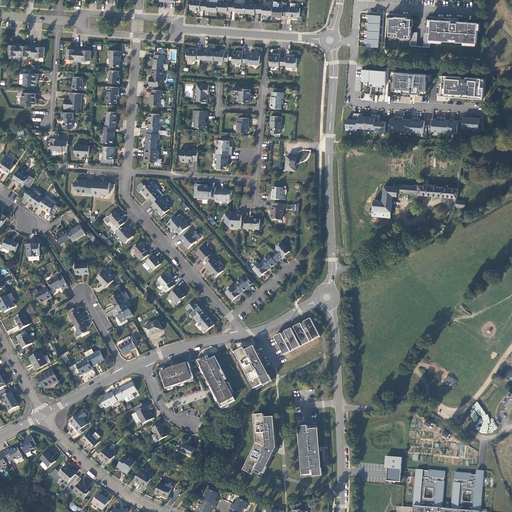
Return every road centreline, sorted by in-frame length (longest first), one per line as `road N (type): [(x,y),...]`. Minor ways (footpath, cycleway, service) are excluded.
road 1 (unclassified): [(331,56),(331,251)]
road 2 (unclassified): [(338,408),(414,395),(478,436),(511,425)]
road 3 (residential): [(126,171),(126,197),(229,317)]
road 4 (track): [(511,71),(353,62)]
road 5 (residential): [(163,511),(92,467),(43,414)]
road 6 (residential): [(126,171),(136,36)]
road 7 (residential): [(355,43),(355,103),(429,107)]
road 8 (residential): [(126,171),(257,180)]
